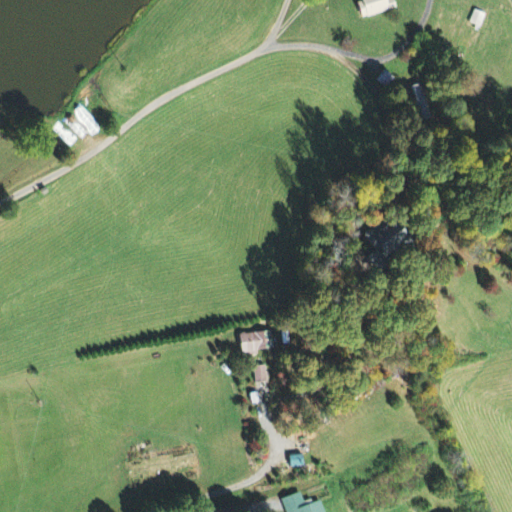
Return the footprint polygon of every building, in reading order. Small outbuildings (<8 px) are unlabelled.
[(392,10),(388,0),(385,0),(382,1),(381,0),(356,0),(357,4),(353,6),(357,19),(392,10)] [(368,257),(389,239),(374,221),(353,238),(368,257)] [(236,335),(237,354),(269,353),(268,334),(236,335)] [(252,385),(264,384),(263,367),(250,368),(252,385)] [(280,501),(283,511),(320,511),(318,503),(304,508),(299,494),(280,501)]
